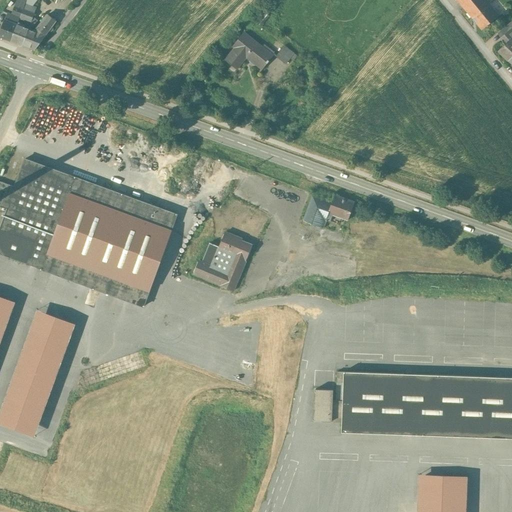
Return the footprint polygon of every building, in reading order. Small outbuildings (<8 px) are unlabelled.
[(486,0),(485,0),(465,0),(460,4),(482,30),(499,16),(486,0)] [(496,0),(494,0),(491,4),(501,12),(505,8),(496,0)] [(63,1),(57,10),(63,14),(70,5),(66,2),(63,1)] [(37,7),(25,3),(23,8),(35,13),(37,7)] [(16,6),(15,5),(12,15),(20,18),(23,8),(21,7),(16,6)] [(35,13),(23,8),(20,18),(27,20),(31,22),(33,16),(35,13)] [(265,12),(257,22),(261,26),(269,16),(265,12)] [(10,21),(5,20),(0,32),(0,36),(11,41),(17,24),(20,18),(12,15),(10,21)] [(48,15),(40,26),(38,25),(37,27),(38,28),(36,31),(29,29),(23,45),(35,50),(56,21),(48,15)] [(17,24),(11,41),(23,45),(29,29),(38,20),(33,16),(31,22),(27,20),(24,27),(17,24)] [(511,22),(499,31),(503,36),(511,28),(511,22)] [(511,28),(503,36),(501,38),(502,38),(504,37),(508,42),(499,51),(508,60),(511,56),(511,28)] [(273,56),(244,33),(233,46),(235,48),(225,60),(236,69),(246,56),(262,69),(273,56)] [(284,46),(276,56),(286,63),(290,58),(294,53),(284,46)] [(177,214),(25,159),(14,187),(8,185),(6,191),(1,206),(1,205),(0,206),(6,209),(0,226),(0,254),(25,263),(26,264),(37,268),(144,306),(149,291),(172,230),(171,230),(177,214)] [(8,185),(0,181),(0,189),(6,191),(8,185)] [(355,202),(335,195),(332,203),(333,203),(326,221),(327,221),(327,220),(330,221),(333,215),(336,216),(335,219),(340,221),(341,218),(348,220),(355,202)] [(332,203),(313,196),(304,221),(323,228),(326,221),(333,203),(332,203)] [(238,237),(225,232),(219,247),(209,243),(210,243),(202,262),(199,261),(194,273),(220,285),(220,286),(233,291),(252,245),(237,239),(238,237)] [(0,342),(15,302),(0,296),(0,342)] [(75,324),(38,310),(0,413),(0,424),(34,437),(75,324)] [(511,377),(344,371),(337,371),(337,382),(343,382),(343,401),(333,400),(333,389),(316,389),(314,420),(332,421),(332,418),(342,418),(342,432),(511,438),(511,377)] [(468,511),(470,475),(419,474),(417,511),(468,511)]
